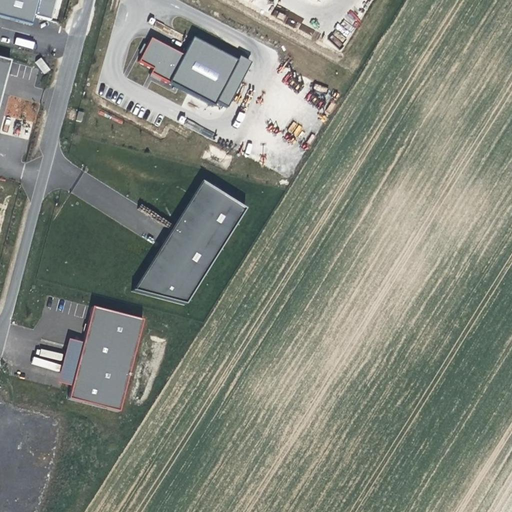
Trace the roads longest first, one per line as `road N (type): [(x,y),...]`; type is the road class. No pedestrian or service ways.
road 1 (track): [(73,511),(394,0)]
road 2 (unclassified): [(0,330),(72,47)]
